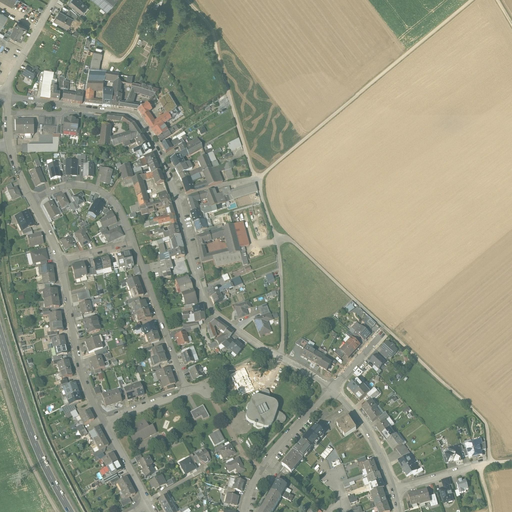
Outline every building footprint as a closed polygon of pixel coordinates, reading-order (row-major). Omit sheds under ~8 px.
[(78,11),(81,14),(87,8),(78,0),(70,0),(67,4),(77,12),(78,11)] [(117,0),(90,0),(106,13),(117,0)] [(66,16),(70,18),(74,20),(77,16),(70,10),(66,16)] [(66,16),(60,12),(57,18),(56,18),(54,21),(66,29),(70,22),(68,22),(70,18),(66,16)] [(11,36),(16,39),(16,38),(20,40),(23,34),(24,35),(25,31),(26,29),(17,23),(16,26),(15,26),(13,30),(10,36),(11,36)] [(146,42),(151,29),(145,27),(140,39),(146,42)] [(2,38),(8,42),(11,36),(10,36),(6,33),(2,38)] [(89,75),(98,75),(102,54),(94,52),(89,75)] [(31,71),(26,68),(22,76),(32,82),(35,75),(36,75),(32,73),(32,71),(31,71)] [(33,68),(32,71),(32,73),(36,75),(35,75),(38,76),(40,72),(33,68)] [(42,99),(50,100),(51,87),(52,82),(53,74),(44,73),(42,99)] [(116,84),(118,76),(117,76),(117,75),(116,75),(115,76),(112,75),(106,74),(106,75),(104,82),(114,84),(116,84)] [(86,96),(92,97),(91,101),(99,102),(102,103),(102,91),(103,84),(104,82),(106,75),(98,75),(89,75),(87,83),(86,91),(86,96)] [(118,84),(116,84),(114,84),(112,93),(111,99),(114,99),(115,96),(120,96),(119,93),(117,92),(118,84)] [(143,96),(145,99),(151,101),(157,93),(152,90),(141,86),(141,88),(132,86),(130,92),(128,99),(132,100),(134,93),(143,96)] [(56,88),(51,87),(50,100),(59,101),(60,95),(55,94),(56,88)] [(80,94),(75,94),(75,95),(74,103),(82,104),(83,99),(83,95),(82,95),(83,93),(82,93),(83,91),(80,91),(80,94)] [(62,101),(74,103),(75,95),(67,94),(63,93),(62,101)] [(86,96),(85,100),(85,104),(98,106),(99,102),(91,101),(92,97),(86,96)] [(111,99),(110,107),(119,108),(120,96),(115,96),(114,99),(111,99)] [(178,115),(167,97),(160,102),(168,115),(154,124),(149,118),(145,121),(152,132),(163,125),(178,115)] [(123,109),(134,110),(135,106),(131,105),(132,100),(128,99),(125,104),(123,104),(122,109),(123,109)] [(142,107),(137,111),(142,118),(147,114),(151,111),(147,105),(146,104),(145,105),(142,107)] [(124,125),(128,121),(124,118),(107,116),(107,121),(121,123),(124,125)] [(70,121),(64,120),(63,127),(63,132),(70,133),(71,120),(70,119),(69,120),(70,121)] [(73,120),(71,120),(70,133),(76,134),(77,129),(78,122),(73,121),(73,120)] [(16,136),(24,135),(24,121),(15,121),(16,136)] [(34,135),(33,121),(24,121),(24,135),(34,135)] [(136,140),(143,138),(134,124),(128,129),(131,133),(136,139),(136,140)] [(107,125),(102,125),(100,149),(108,149),(110,127),(107,125)] [(152,132),(157,139),(167,132),(163,125),(152,132)] [(35,145),(21,145),(22,154),(58,153),(60,135),(60,126),(57,126),(56,134),(53,135),(53,145),(35,145)] [(198,130),(201,136),(206,133),(203,127),(198,130)] [(167,132),(157,139),(159,142),(163,140),(174,133),(173,132),(171,130),(167,132)] [(175,147),(178,145),(179,145),(178,142),(181,140),(181,139),(184,137),(185,136),(182,130),(177,133),(179,136),(176,138),(177,139),(172,142),(175,147)] [(136,139),(131,133),(110,140),(112,148),(136,139)] [(178,145),(181,154),(197,145),(196,142),(195,141),(188,145),(188,144),(184,146),(184,145),(182,142),(181,140),(178,142),(179,145),(178,145)] [(165,143),(161,145),(166,153),(172,149),(167,141),(165,143)] [(131,145),(129,142),(114,148),(116,151),(118,151),(118,150),(131,146),(131,145)] [(228,145),(230,151),(236,149),(233,142),(228,145)] [(145,154),(151,152),(147,143),(147,144),(140,147),(141,150),(143,149),(145,154)] [(181,154),(179,155),(181,159),(188,155),(188,156),(202,148),(200,143),(197,145),(181,154)] [(212,153),(214,157),(222,153),(220,149),(212,153)] [(148,165),(155,162),(152,154),(140,160),(143,164),(144,167),(148,165)] [(170,160),(173,166),(182,162),(181,159),(179,155),(174,158),(170,160)] [(197,160),(201,169),(203,173),(211,170),(205,157),(202,158),(197,160)] [(77,161),(66,161),(65,168),(66,168),(66,171),(67,171),(67,176),(77,176),(77,166),(77,161)] [(189,163),(184,165),(175,169),(179,177),(183,174),(192,170),(189,163)] [(228,163),(221,166),(224,172),(231,169),(228,163)] [(57,164),(47,166),(50,181),(61,178),(59,172),(57,164)] [(93,166),(85,165),(85,167),(84,173),(83,173),(83,177),(93,178),(93,166)] [(130,171),(128,165),(119,169),(123,182),(132,179),(130,171)] [(151,175),(152,174),(159,172),(157,165),(150,169),(149,170),(151,175)] [(141,168),(130,171),(132,179),(143,177),(141,168)] [(222,183),(218,174),(216,168),(211,170),(203,173),(194,177),(196,180),(200,178),(199,178),(203,176),(207,183),(195,187),(196,191),(219,184),(222,183)] [(112,172),(103,169),(102,175),(100,183),(108,185),(112,172)] [(193,173),(185,177),(180,179),(182,182),(189,179),(194,177),(203,173),(201,169),(193,173)] [(234,177),(231,169),(224,172),(227,180),(234,177)] [(39,170),(30,174),(35,188),(44,184),(39,170)] [(164,183),(160,172),(159,172),(152,174),(154,178),(156,186),(164,183)] [(147,206),(146,201),(141,182),(150,179),(154,178),(152,174),(151,175),(143,177),(132,179),(141,212),(146,211),(145,206),(147,206)] [(191,183),(183,186),(186,194),(194,192),(191,183)] [(257,193),(255,184),(253,184),(230,192),(231,193),(232,193),(234,200),(257,193)] [(13,189),(8,192),(12,201),(20,197),(16,188),(13,189)] [(211,191),(197,195),(199,202),(207,199),(209,205),(197,209),(198,212),(202,211),(210,208),(217,206),(214,198),(211,191)] [(82,193),(72,198),(74,203),(77,207),(84,203),(81,198),(83,197),(82,193)] [(227,203),(234,200),(232,193),(231,193),(224,195),(227,203)] [(64,195),(57,199),(62,208),(68,204),(64,195)] [(197,195),(187,198),(189,206),(195,204),(199,202),(197,195)] [(214,198),(217,206),(227,203),(224,195),(223,195),(222,195),(214,198)] [(165,207),(171,205),(168,197),(159,199),(160,203),(162,208),(165,207)] [(103,206),(96,201),(88,213),(96,218),(103,206)] [(52,203),(44,207),(51,220),(59,216),(56,210),(52,203)] [(154,210),(153,205),(151,205),(147,206),(145,206),(146,211),(147,215),(154,213),(154,210)] [(198,212),(192,213),(191,214),(192,219),(200,218),(199,214),(201,214),(203,213),(202,211),(198,212)] [(27,212),(14,218),(17,222),(18,222),(23,232),(30,229),(34,227),(27,212)] [(102,228),(103,229),(105,228),(116,223),(112,215),(107,218),(105,218),(106,219),(99,222),(102,228)] [(175,221),(174,215),(167,217),(164,218),(161,219),(162,224),(165,224),(171,222),(175,221)] [(162,224),(161,219),(160,219),(156,220),(149,222),(143,224),(145,228),(162,224)] [(203,221),(201,221),(194,223),(195,228),(194,228),(196,233),(205,231),(207,230),(207,229),(205,230),(203,221)] [(232,226),(238,248),(242,247),(249,245),(243,223),(232,226)] [(206,235),(208,234),(222,230),(221,225),(207,230),(205,231),(206,235)] [(222,230),(208,234),(210,241),(224,237),(228,251),(205,257),(205,254),(200,255),(201,264),(213,261),(215,269),(242,261),(243,267),(247,265),(242,247),(238,248),(232,226),(222,230)] [(170,238),(179,236),(177,227),(170,229),(168,229),(169,235),(170,238)] [(108,234),(104,236),(106,239),(107,239),(109,243),(122,236),(119,228),(108,234)] [(82,231),(74,235),(76,238),(81,248),(89,243),(82,230),(82,231)] [(196,238),(198,247),(203,247),(202,244),(210,241),(208,234),(206,235),(196,238)] [(33,237),(27,238),(29,246),(38,243),(38,246),(43,245),(42,239),(42,238),(41,235),(33,237)] [(173,252),(182,250),(179,236),(170,238),(169,239),(172,249),(173,252)] [(68,238),(60,242),(65,251),(73,247),(72,244),(69,239),(68,238)] [(176,259),(184,257),(182,250),(173,252),(170,253),(168,253),(169,258),(175,257),(176,259)] [(45,251),(30,254),(33,265),(40,263),(46,261),(48,261),(45,251)] [(122,255),(125,267),(125,269),(133,268),(131,261),(132,260),(131,260),(129,253),(122,255)] [(169,258),(168,253),(166,254),(161,255),(159,256),(161,263),(166,262),(170,260),(169,258)] [(122,255),(116,257),(117,264),(118,269),(125,267),(122,255)] [(108,259),(100,260),(103,271),(111,269),(109,263),(108,259)] [(94,262),(93,262),(95,269),(96,273),(103,271),(100,260),(97,261),(95,261),(94,262)] [(161,263),(159,263),(161,271),(154,272),(157,281),(163,280),(162,276),(170,274),(169,270),(172,269),(170,260),(166,262),(161,263)] [(83,265),(72,268),(75,281),(80,280),(80,277),(85,276),(86,276),(85,272),(83,265)] [(43,277),(54,276),(53,268),(46,269),(38,270),(39,278),(43,277)] [(265,277),(267,283),(274,280),(272,275),(265,277)] [(55,285),(54,276),(43,277),(44,286),(45,286),(55,285)] [(230,284),(232,289),(234,288),(242,285),(239,277),(229,282),(230,284)] [(127,284),(129,292),(140,288),(137,280),(133,281),(127,284)] [(181,294),(192,291),(188,281),(186,282),(180,284),(179,284),(182,294),(181,294)] [(208,293),(210,299),(211,299),(230,290),(232,289),(230,284),(221,289),(221,290),(217,292),(216,290),(208,293)] [(140,288),(129,292),(133,300),(139,298),(143,297),(142,294),(141,294),(140,288)] [(192,291),(181,294),(183,299),(185,299),(186,303),(193,301),(196,300),(192,290),(192,291)] [(230,290),(211,299),(214,305),(222,302),(220,297),(224,295),(225,296),(232,293),(230,290)] [(46,292),(43,293),(44,301),(57,299),(58,299),(57,291),(46,292)] [(78,302),(84,300),(90,299),(88,293),(77,296),(78,302)] [(101,297),(90,299),(91,303),(92,306),(103,303),(101,297)] [(57,299),(44,301),(45,310),(48,310),(59,308),(57,299)] [(85,304),(79,305),(82,316),(92,313),(89,303),(85,304)] [(135,316),(147,311),(144,303),(135,306),(131,308),(132,311),(133,311),(135,316)] [(237,313),(236,313),(238,319),(247,316),(245,310),(250,309),(248,303),(235,308),(237,313)] [(260,314),(268,312),(266,305),(258,308),(260,314)] [(135,316),(133,316),(135,320),(134,321),(135,324),(135,325),(139,324),(151,319),(148,311),(147,311),(135,316)] [(50,316),(51,325),(61,323),(60,314),(50,316)] [(194,316),(193,316),(195,323),(195,324),(198,323),(200,323),(199,322),(205,321),(203,314),(194,316)] [(254,320),(260,337),(270,333),(269,328),(267,329),(265,322),(271,320),(269,314),(261,317),(254,320)] [(364,321),(372,329),(373,328),(375,325),(367,318),(364,321)] [(96,319),(82,323),(86,335),(100,331),(96,319)] [(224,327),(216,321),(209,325),(214,329),(215,327),(221,331),(224,327)] [(61,323),(51,325),(49,325),(50,333),(51,334),(56,333),(62,332),(61,323)] [(369,335),(358,324),(355,327),(353,326),(350,330),(350,331),(349,332),(353,335),(355,332),(356,333),(360,337),(364,341),(369,335)] [(146,337),(156,333),(153,325),(141,329),(140,330),(142,334),(144,335),(145,337),(146,337)] [(233,333),(227,329),(224,333),(220,340),(216,342),(208,346),(210,351),(213,349),(214,350),(222,345),(228,340),(229,339),(233,333)] [(156,333),(146,337),(148,345),(151,344),(159,341),(156,333)] [(177,337),(176,339),(178,347),(187,344),(186,340),(187,339),(185,334),(178,336),(177,337)] [(57,339),(52,340),(53,341),(54,349),(65,347),(63,338),(57,339)] [(98,338),(85,342),(89,354),(102,350),(98,338)] [(350,340),(346,344),(354,352),(360,346),(353,339),(352,338),(350,340)] [(234,343),(229,339),(228,340),(222,345),(228,350),(228,349),(234,343)] [(306,347),(307,347),(309,344),(301,339),(296,343),(295,345),(305,350),(306,347)] [(240,345),(235,341),(234,343),(228,349),(236,356),(243,348),(242,348),(243,346),(241,345),(240,345)] [(315,345),(310,342),(309,344),(307,347),(312,350),(315,345)] [(390,346),(387,343),(381,350),(382,351),(389,357),(390,358),(396,351),(393,349),(395,347),(392,344),(390,346)] [(348,358),(354,352),(346,344),(341,350),(340,351),(345,355),(348,358)] [(67,355),(65,347),(54,349),(56,357),(61,356),(67,355)] [(301,357),(311,363),(317,353),(312,350),(307,347),(306,347),(305,350),(301,357)] [(154,359),(164,355),(161,348),(153,350),(151,351),(151,352),(154,359)] [(311,363),(319,367),(324,359),(322,358),(324,353),(319,350),(317,353),(311,363)] [(341,359),(345,355),(340,351),(341,350),(340,350),(337,351),(334,353),(341,359)] [(389,357),(382,351),(380,353),(386,359),(389,357)] [(182,355),(181,356),(185,366),(194,362),(191,352),(190,353),(182,355)] [(154,359),(153,359),(154,363),(151,364),(153,369),(159,367),(167,364),(164,355),(154,359)] [(385,363),(376,355),(370,362),(379,370),(385,363)] [(96,358),(90,360),(91,364),(89,365),(90,368),(92,367),(94,372),(100,369),(104,368),(100,357),(96,358)] [(329,362),(324,359),(319,367),(327,372),(331,364),(332,363),(329,362)] [(61,364),(57,365),(60,373),(70,370),(68,362),(61,364)] [(198,367),(189,372),(193,380),(203,376),(201,373),(203,373),(202,369),(200,370),(198,367)] [(244,368),(231,374),(235,385),(237,384),(238,388),(237,388),(240,395),(254,388),(250,381),(247,376),(248,375),(244,368)] [(161,381),(172,377),(169,369),(156,374),(159,382),(161,381)] [(354,374),(358,378),(363,373),(358,369),(354,374)] [(72,377),(70,370),(60,373),(61,380),(72,377)] [(172,377),(161,381),(164,389),(166,388),(173,385),(175,385),(172,377)] [(354,395),(364,386),(357,379),(353,382),(353,383),(347,388),(354,395)] [(69,387),(64,388),(64,389),(67,398),(78,394),(75,384),(69,387)] [(132,388),(135,398),(138,397),(139,398),(143,397),(141,391),(139,387),(136,388),(135,386),(131,388),(132,388)] [(364,386),(354,395),(360,402),(367,395),(370,393),(370,392),(364,386)] [(132,388),(124,391),(127,402),(132,400),(132,399),(135,398),(132,388)] [(367,395),(369,398),(377,391),(374,388),(370,392),(370,393),(367,395)] [(250,425),(253,425),(253,426),(253,427),(255,427),(256,429),(258,430),(263,429),(264,429),(267,429),(270,428),(271,426),(273,423),(273,425),(275,426),(277,426),(284,424),(286,422),(286,420),(286,419),(285,417),(276,412),(277,410),(277,407),(276,405),(274,403),(269,401),(269,395),(269,393),(267,391),(265,391),(264,391),(256,398),(254,398),(252,399),(251,401),(249,404),(247,406),(246,408),(246,410),(247,411),(245,416),(245,419),(246,421),(248,423),(250,425)] [(366,400),(369,403),(372,401),(380,394),(377,391),(369,398),(366,400)] [(110,393),(101,396),(105,408),(114,405),(111,396),(110,393)] [(111,396),(114,405),(121,402),(119,396),(118,393),(111,396)] [(81,402),(78,394),(67,398),(66,398),(69,405),(69,407),(72,406),(81,402)] [(362,408),(367,415),(375,409),(377,408),(372,401),(369,403),(362,408)] [(69,407),(69,405),(61,409),(65,416),(70,414),(75,411),(72,406),(69,407)] [(203,406),(190,413),(194,421),(201,417),(202,421),(209,418),(203,406)] [(380,416),(375,409),(367,415),(373,423),(378,419),(379,418),(378,418),(380,416)] [(78,417),(75,411),(70,414),(73,420),(78,417)] [(88,411),(79,417),(84,426),(94,421),(88,411)] [(378,419),(380,421),(385,417),(387,415),(385,412),(380,416),(378,418),(379,418),(378,419)] [(387,415),(385,417),(388,420),(385,422),(389,429),(394,425),(387,415)] [(347,417),(336,425),(345,438),(356,430),(347,417)] [(149,428),(144,420),(129,429),(133,437),(130,439),(133,445),(155,433),(152,427),(149,428)] [(322,422),(316,426),(325,433),(325,434),(330,431),(327,426),(326,427),(324,424),(323,425),(322,422)] [(376,428),(381,435),(389,429),(385,422),(384,422),(382,424),(376,428)] [(303,441),(312,448),(325,433),(316,426),(303,441)] [(94,443),(95,442),(103,438),(98,428),(89,433),(94,443)] [(381,435),(387,442),(395,435),(389,429),(381,435)] [(84,430),(78,432),(81,438),(87,435),(84,430)] [(218,431),(208,437),(214,447),(224,441),(218,431)] [(406,443),(398,433),(396,435),(404,445),(406,443)] [(396,435),(395,435),(387,442),(392,448),(394,447),(401,442),(396,435)] [(108,447),(103,438),(95,442),(100,451),(101,450),(108,447)] [(478,442),(472,444),(475,457),(482,455),(481,451),(479,445),(482,444),(481,440),(477,441),(478,442)] [(303,441),(293,452),(302,459),(312,448),(303,441)] [(409,453),(401,442),(394,447),(401,457),(402,457),(409,453)] [(469,459),(475,457),(472,444),(465,446),(466,449),(468,456),(469,459)] [(223,449),(218,451),(219,452),(223,460),(234,454),(230,445),(223,449)] [(459,447),(459,446),(449,449),(450,453),(445,454),(446,455),(448,463),(455,461),(455,462),(459,461),(460,461),(462,461),(462,460),(461,453),(459,447)] [(321,456),(325,459),(333,451),(328,447),(321,456)] [(204,450),(195,455),(196,456),(199,462),(204,465),(207,463),(210,461),(204,450)] [(299,462),(302,459),(293,452),(282,465),(284,467),(290,472),(291,473),(292,473),(291,472),(293,469),(294,470),(300,463),(299,462)] [(105,464),(107,467),(117,462),(112,455),(102,460),(104,464),(105,464)] [(139,463),(143,461),(140,455),(134,458),(137,464),(139,463)] [(399,462),(403,470),(412,465),(408,458),(408,457),(403,460),(399,462)] [(143,461),(139,463),(143,470),(150,466),(151,466),(149,462),(150,461),(149,458),(143,461)] [(189,459),(179,464),(185,475),(196,469),(193,465),(190,458),(189,459)] [(227,465),(225,466),(229,472),(235,469),(238,474),(244,471),(238,459),(233,462),(227,465)] [(334,468),(342,464),(340,459),(332,463),(334,468)] [(363,465),(365,469),(375,466),(374,461),(367,464),(363,465)] [(121,471),(117,462),(107,467),(112,476),(116,474),(121,471)] [(413,464),(412,465),(403,470),(407,477),(412,474),(416,472),(415,472),(417,471),(413,464)] [(145,478),(154,473),(150,466),(143,470),(141,471),(145,478)] [(378,473),(375,466),(365,469),(366,471),(362,472),(364,478),(366,477),(378,473)] [(290,472),(284,467),(280,473),(286,478),(290,472)] [(278,481),(283,484),(286,478),(280,473),(275,480),(278,481)] [(379,473),(378,473),(366,477),(369,485),(372,484),(381,481),(379,473)] [(112,476),(102,481),(105,485),(109,482),(117,478),(116,474),(112,476)] [(161,477),(148,484),(152,490),(153,489),(155,491),(166,485),(165,483),(163,480),(162,481),(161,477)] [(117,484),(121,492),(130,487),(126,479),(120,482),(117,484)] [(240,481),(235,480),(232,489),(232,490),(235,491),(241,493),(244,483),(240,481)] [(468,490),(466,481),(462,482),(462,480),(458,481),(459,483),(456,483),(458,490),(459,494),(460,494),(463,493),(463,491),(468,490)] [(278,481),(272,492),(281,497),(291,503),(294,497),(284,492),(287,486),(283,484),(278,481)] [(384,488),(381,481),(372,484),(374,492),(382,489),(384,488)] [(453,501),(448,486),(443,487),(444,489),(440,490),(444,504),(453,501)] [(135,495),(130,487),(121,492),(126,500),(129,499),(135,495)] [(371,493),(374,500),(384,496),(382,489),(374,492),(371,493)] [(426,491),(416,493),(419,503),(419,505),(429,502),(430,502),(428,497),(426,491)] [(272,492),(263,507),(272,511),(281,497),(272,492)] [(411,505),(419,503),(416,493),(408,496),(410,502),(411,505)] [(231,496),(227,495),(227,496),(225,503),(225,504),(236,507),(238,498),(231,496)] [(376,508),(377,507),(387,504),(384,496),(374,500),(373,500),(376,508)] [(158,501),(163,510),(171,505),(167,497),(163,499),(162,499),(158,501)] [(131,503),(129,499),(126,500),(120,503),(123,508),(131,503)]
